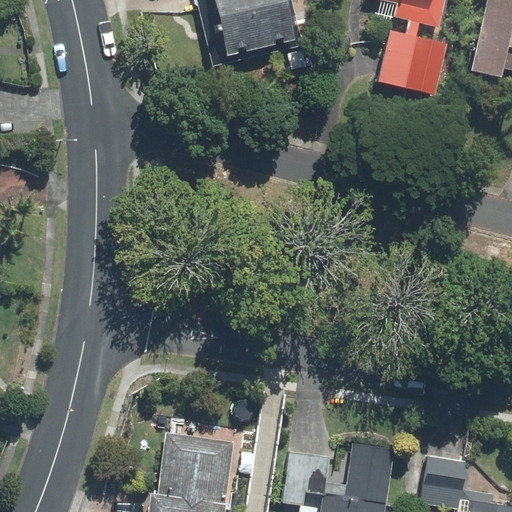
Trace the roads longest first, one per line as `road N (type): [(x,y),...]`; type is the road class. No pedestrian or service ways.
road 1 (residential): [(96,114),(511,221)]
road 2 (residential): [(511,392),(95,326)]
road 3 (residential): [(95,326),(96,114)]
road 4 (residential): [(39,511),(95,326)]
